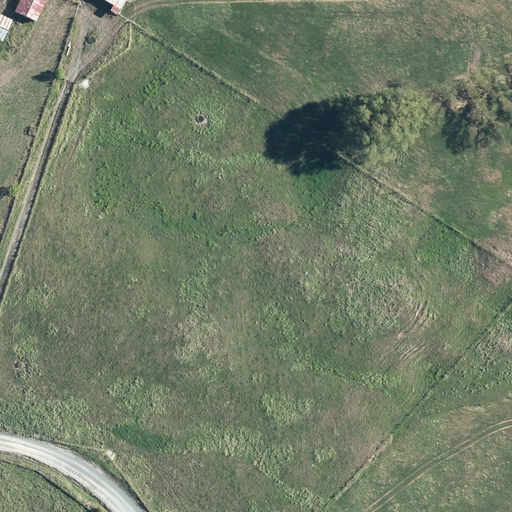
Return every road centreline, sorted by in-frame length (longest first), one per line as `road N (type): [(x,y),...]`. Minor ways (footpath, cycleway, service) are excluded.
road 1 (track): [(75,0),(80,26),(0,272)]
road 2 (unclassified): [(121,511),(61,465),(0,447)]
